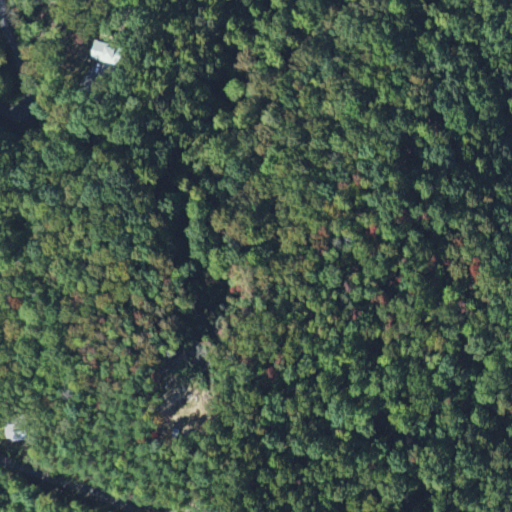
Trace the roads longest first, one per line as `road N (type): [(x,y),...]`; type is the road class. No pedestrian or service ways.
road 1 (residential): [(0,458),(140,511)]
road 2 (residential): [(0,4),(35,102),(26,116),(0,109)]
